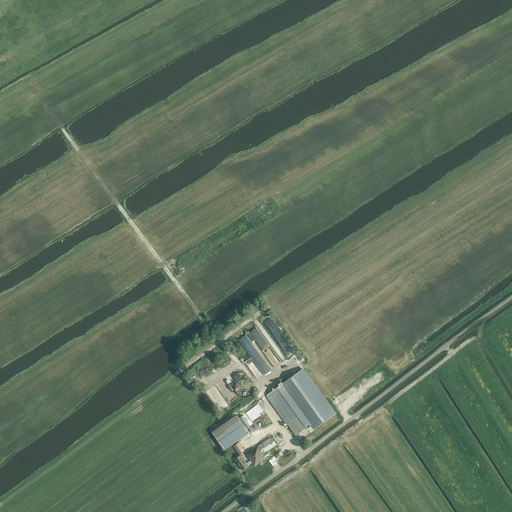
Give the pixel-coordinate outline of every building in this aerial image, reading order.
[(240,338),(264,375),(271,371),(255,344),(257,343),(260,348),(265,346),(268,344),(257,327),(240,338)] [(336,413),(304,368),(267,395),(296,435),(311,424),(315,430),(336,413)] [(235,389),(246,392),(248,387),(251,387),(252,382),(238,379),(235,389)] [(224,410),(229,406),(225,400),(220,404),(224,410)] [(214,431),(225,449),(249,433),(237,415),(214,431)] [(273,455),(280,451),(276,445),(279,443),(273,436),(259,446),(247,454),(251,460),(247,463),(241,455),(235,459),(242,470),(253,463),(255,466),(267,458),(272,454),(273,455)] [(245,450),(239,442),(234,446),(240,454),(245,450)]
